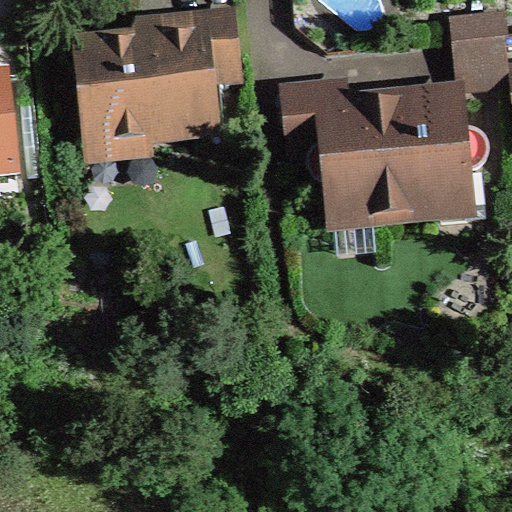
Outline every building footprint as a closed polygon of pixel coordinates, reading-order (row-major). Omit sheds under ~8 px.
[(202,18),(203,34),(207,76),(238,73),(232,15),(202,18)] [(481,40),(504,38),(502,18),(479,20),(481,40)] [(203,34),(89,46),(99,143),(213,131),(207,76),(203,34)] [(509,87),(504,38),(481,40),(456,42),(460,91),(509,87)] [(0,170),(17,168),(7,79),(0,80),(0,170)] [(352,146),(349,108),(346,84),(284,90),(290,152),(327,149),(352,146)] [(334,222),(441,212),(440,193),(454,176),(470,174),(469,170),(483,166),(488,157),(487,144),(479,135),(466,134),(466,130),(458,131),(454,98),(349,108),(352,146),(327,149),(334,222)]
